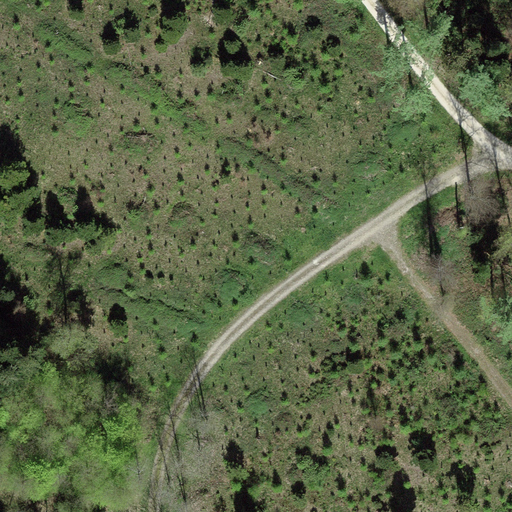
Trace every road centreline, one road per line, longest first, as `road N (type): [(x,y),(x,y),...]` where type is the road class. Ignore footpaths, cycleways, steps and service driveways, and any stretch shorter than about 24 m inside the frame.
road 1 (track): [(498,150),(253,317),(202,373),(175,434),(161,511)]
road 2 (track): [(511,158),(446,94),(373,0)]
